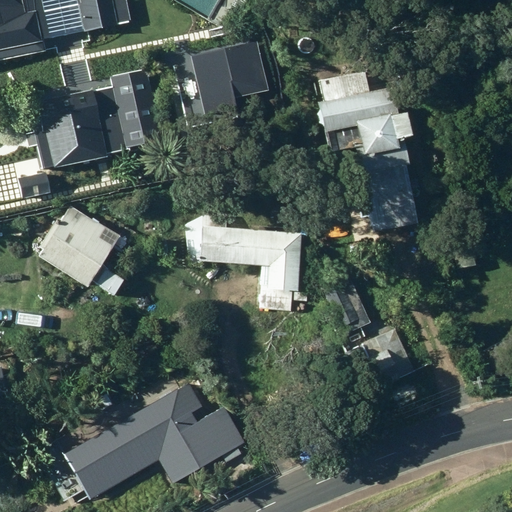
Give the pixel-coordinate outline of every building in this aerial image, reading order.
[(84,0),(0,0),(0,59),(13,57),(12,47),(42,41),(36,14),(46,13),(45,10),(85,2),(84,0)] [(169,0),(205,22),(219,0),(169,0)] [(251,46),(187,58),(201,128),(235,121),(230,99),(261,93),(251,46)] [(31,100),(43,170),(132,155),(120,85),(31,100)] [(418,222),(406,165),(408,165),(393,87),(344,97),(346,108),(337,110),(338,119),(326,121),(332,152),(356,147),(370,216),(354,219),(357,235),(418,222)] [(39,257),(87,287),(91,281),(114,295),(124,279),(101,265),(112,247),(123,255),(137,233),(105,213),(99,222),(72,205),(59,226),(53,223),(38,248),(43,251),(39,257)] [(204,213),(201,261),(262,265),(259,309),(291,311),(292,290),(298,290),(301,232),(225,227),(226,214),(204,213)] [(169,254),(167,238),(157,240),(159,255),(169,254)] [(414,371),(388,314),(371,322),(351,280),(318,295),(344,350),(340,353),(360,397),(414,371)] [(2,365),(0,365),(0,395),(16,393),(13,375),(4,377),(2,365)] [(173,485),(245,442),(224,406),(199,420),(192,409),(200,404),(186,381),(61,454),(89,499),(158,459),(173,485)] [(0,511),(10,511),(28,503),(9,465),(0,469),(0,511)]
